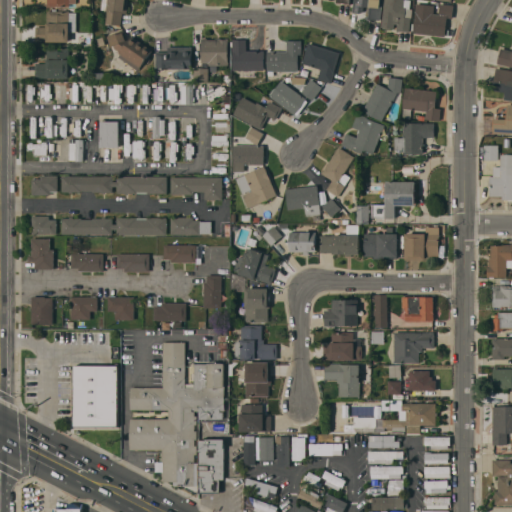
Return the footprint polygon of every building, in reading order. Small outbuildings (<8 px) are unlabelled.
[(128,0),(127,13),(122,12),(120,25),(105,23),(107,10),(101,9),(102,0),(128,0)] [(354,0),(383,0),(381,19),(368,18),(369,6),(364,6),(364,9),(363,11),(361,12),(359,12),(353,12),(354,0)] [(382,27),(384,0),(410,0),(410,8),(413,8),(412,17),(411,17),(410,31),(397,30),(397,23),(395,23),(395,28),(392,27),(391,29),(386,28),(385,27),(382,27)] [(413,32),(414,30),(412,29),(412,23),(414,23),(416,2),(435,5),(434,13),(439,14),(440,3),(454,4),(452,17),(448,17),(446,36),(413,32)] [(70,10),(70,12),(77,12),(76,31),(69,31),(69,41),(36,41),(36,26),(47,26),(47,10),(70,10)] [(118,56),(121,52),(114,47),(113,45),(111,45),(108,35),(114,33),(114,32),(124,29),(127,39),(128,40),(131,35),(152,49),(141,66),(140,66),(138,70),(118,56)] [(217,65),(217,71),(211,71),(211,64),(209,64),(209,62),(207,62),(207,66),(202,65),(202,62),(202,53),(200,53),(200,42),(202,42),(202,37),(208,37),(208,39),(215,38),(215,37),(222,37),(222,38),(226,38),(226,37),(228,37),(228,41),(231,41),(231,45),(229,45),(229,64),(217,65)] [(233,69),(233,50),(232,50),(232,38),(249,38),(249,40),(247,40),(247,50),(264,50),(264,69),(233,69)] [(281,70),(281,72),(278,72),(278,70),(274,70),(274,75),(268,75),(268,70),(267,70),(268,50),(287,51),(287,41),(286,41),(286,39),(302,40),(301,54),(299,54),(299,71),(281,70)] [(309,42),(340,52),(334,71),(335,71),(332,82),(318,78),(321,68),(311,65),(310,71),(302,68),(304,63),(302,63),(309,42)] [(192,46),(192,68),(168,68),(161,68),(161,67),(154,67),(154,53),(155,53),(155,51),(168,51),(168,46),(192,46)] [(47,62),(47,47),(69,47),(69,77),(35,77),(36,62),(47,62)] [(501,47),(511,49),(511,66),(497,63),(501,47)] [(194,81),(194,67),(209,67),(209,81),(194,81)] [(511,99),(504,98),(505,92),(493,90),(496,67),(511,69),(511,99)] [(363,110),(378,82),(388,88),(389,77),(403,78),(402,92),(403,93),(400,102),(394,99),(382,120),(363,110)] [(313,100),(302,91),(311,78),(322,86),(313,100)] [(281,80),(306,98),(306,99),(308,100),(298,114),(295,113),(270,96),(281,80)] [(120,86),(123,86),(122,94),(120,94),(120,101),(115,101),(115,95),(113,95),(113,97),(112,98),(110,98),(109,97),(109,87),(108,87),(108,81),(112,81),(112,84),(115,85),(115,83),(121,84),(120,86)] [(163,102),(158,102),(158,101),(154,101),(154,85),(151,85),(152,81),(157,82),(157,86),(159,86),(159,82),(164,82),(163,102)] [(181,85),(178,85),(178,81),(185,81),(185,85),(186,85),(186,83),(191,83),(191,85),(193,85),(193,93),(191,93),(191,102),(186,102),(186,97),(181,97),(181,85)] [(40,86),(37,86),(37,82),(42,82),(42,86),(44,86),(44,83),(49,83),(49,84),(52,84),(52,88),(49,88),(49,96),(52,96),(52,101),(49,101),(49,102),(44,102),(44,101),(39,101),(40,86)] [(135,101),(130,101),(130,98),(125,98),(126,86),(124,86),(124,82),(129,82),(129,86),(131,86),(131,84),(135,84),(135,101)] [(220,82),(221,86),(226,85),(227,92),(208,97),(205,86),(220,82)] [(92,102),(87,102),(87,100),(83,100),(83,89),(87,89),(87,86),(92,86),(92,102)] [(438,90),(436,107),(441,108),(440,120),(425,118),(426,110),(412,109),(411,118),(403,117),(404,108),(403,108),(405,87),(438,90)] [(234,114),(243,96),(256,103),(257,101),(267,106),(270,100),(282,107),(276,119),(268,115),(261,128),(234,114)] [(511,132),(511,134),(493,133),(494,118),(507,118),(507,103),(511,103),(511,132)] [(347,132),(357,136),(360,129),(353,126),(358,112),(368,116),(368,117),(385,124),(380,137),(373,153),(363,149),(362,153),(354,150),(354,149),(342,144),(347,132)] [(153,115),(161,115),(161,119),(165,119),(165,134),(160,134),(160,137),(153,137),(153,115)] [(180,133),(182,133),(182,136),(180,136),(180,137),(170,137),(171,124),(168,124),(168,119),(170,119),(170,118),(180,118),(180,133)] [(120,147),(101,147),(101,120),(120,120),(120,147)] [(435,122),(435,139),(433,139),(433,136),(423,136),(423,153),(403,153),(403,151),(401,151),(401,149),(395,149),(395,136),(404,137),(404,122),(435,122)] [(252,126),(264,133),(263,134),(264,135),(259,143),(258,143),(258,144),(246,137),(252,126)] [(83,160),(76,160),(76,159),(69,159),(70,142),(76,142),(76,138),(84,138),(83,160)] [(35,154),(35,148),(33,148),(33,149),(29,149),(29,147),(27,147),(27,143),(29,143),(29,142),(33,142),(33,143),(42,143),(42,142),(38,142),(38,139),(42,139),(42,141),(47,141),(47,143),(49,143),(49,142),(54,142),(54,150),(49,150),(49,148),(47,148),(47,154),(35,154)] [(68,160),(63,160),(63,157),(59,157),(59,145),(63,145),(63,139),(69,139),(68,160)] [(150,144),(155,144),(155,141),(160,141),(160,152),(162,153),(162,157),(159,157),(159,158),(155,158),(155,157),(150,156),(150,144)] [(193,159),(188,159),(188,154),(184,154),(184,151),(180,150),(180,146),(184,146),(184,144),(188,144),(188,143),(193,143),(193,159)] [(264,145),(264,164),(245,164),(245,171),(234,171),(234,164),(233,164),(233,144),(264,145)] [(499,159),(485,159),(485,144),(499,144),(499,159)] [(339,146),(355,156),(339,181),(346,185),(339,196),(327,189),(332,179),(322,173),(339,146)] [(511,199),(503,199),(503,196),(490,196),(489,184),(490,176),(493,176),(493,166),(501,166),(501,154),(507,153),(511,153),(511,199)] [(243,194),(252,190),(251,189),(243,193),(236,178),(265,165),(278,194),(249,207),(243,194)] [(32,194),(32,178),(37,178),(37,177),(39,177),(39,178),(41,178),(41,175),(58,175),(58,191),(51,191),(51,194),(32,194)] [(167,176),(167,193),(128,192),(128,194),(125,194),(125,192),(117,192),(117,186),(113,186),(113,191),(105,191),(105,192),(102,192),(102,191),(93,191),(93,190),(82,190),(82,191),(73,191),(73,192),(69,192),(69,191),(62,191),(62,175),(113,175),(113,181),(117,181),(117,175),(167,176)] [(222,176),(222,199),(205,199),(205,191),(194,191),(194,194),(171,194),(171,176),(222,176)] [(396,204),(396,218),(386,217),(374,217),(374,203),(386,204),(387,198),(385,198),(385,195),(386,195),(386,180),(416,181),(415,205),(396,204)] [(318,184),(321,213),(306,215),(305,207),(288,209),(286,188),(318,184)] [(332,197),(341,208),(332,216),(323,205),(332,197)] [(369,205),(369,208),(370,208),(370,211),(369,211),(369,223),(356,223),(356,205),(369,205)] [(32,233),(32,215),(50,215),(50,219),(57,219),(57,233),(32,233)] [(62,233),(62,217),(69,217),(69,216),(73,216),(73,217),(82,217),(82,218),(93,218),(93,217),(102,217),(102,216),(105,216),(105,217),(113,217),(113,223),(117,223),(117,217),(167,217),(167,233),(117,233),(117,228),(113,228),(113,233),(62,233)] [(171,234),(171,216),(194,216),(193,219),(201,219),(201,221),(212,221),(212,233),(200,233),(200,234),(171,234)] [(320,235),(347,235),(347,224),(359,224),(359,234),(360,234),(360,253),(352,254),(352,255),(346,255),(346,253),(334,253),(334,252),(320,252),(320,235)] [(262,235),(274,225),(283,235),(272,245),(262,235)] [(406,259),(406,233),(426,233),(426,226),(440,226),(439,256),(426,256),(426,259),(406,259)] [(309,251),(309,254),(304,254),(304,251),(290,251),(290,231),(316,231),(316,251),(309,251)] [(365,233),(398,233),(398,255),(397,255),(397,258),(374,258),(374,255),(365,255),(365,233)] [(51,238),(51,249),(54,249),(54,268),(36,268),(36,261),(33,261),(33,260),(29,260),(29,255),(32,255),(32,237),(51,238)] [(511,267),(507,267),(507,272),(511,272),(511,277),(507,277),(507,276),(494,276),(494,277),(489,277),(489,276),(488,276),(488,266),(489,266),(489,257),(491,257),(491,244),(502,244),(502,243),(511,243),(511,267)] [(197,244),(196,262),(171,262),(171,258),(164,258),(164,244),(197,244)] [(104,270),(79,270),(79,267),(72,267),(72,252),(73,252),(73,247),(78,247),(78,253),(104,253),(104,270)] [(258,279),(258,278),(255,277),(255,278),(239,273),(240,271),(234,270),(237,261),(242,263),(247,247),(269,254),(266,264),(277,268),(272,283),(258,279)] [(150,253),(150,271),(125,270),(125,267),(117,267),(117,253),(150,253)] [(204,281),(207,281),(207,276),(208,276),(208,274),(222,274),(222,307),(204,307),(204,281)] [(511,305),(502,305),(502,306),(493,306),(493,285),(511,285),(511,305)] [(270,307),(269,307),(269,321),(246,321),(246,287),(270,287),(270,307)] [(388,327),(376,327),(376,314),(374,314),(374,310),(376,310),(376,301),(373,301),(373,294),(387,294),(388,327)] [(53,323),(32,323),(32,296),(33,296),(45,296),(45,297),(54,297),(53,323)] [(98,296),(98,310),(91,310),(91,319),(72,319),(72,299),(72,296),(98,296)] [(134,296),(134,319),(115,319),(115,310),(108,310),(108,303),(108,296),(134,296)] [(434,320),(406,321),(406,312),(406,307),(403,307),(403,296),(434,296),(434,320)] [(358,326),(325,325),(325,309),(332,309),(332,299),(358,299),(358,326)] [(187,302),(187,320),(154,320),(155,305),(162,305),(162,302),(187,302)] [(511,311),(511,327),(504,327),(504,330),(494,330),(494,317),(495,317),(495,314),(499,314),(499,311),(511,311)] [(236,340),(241,340),(242,324),(262,325),(262,339),(264,339),(264,343),(277,343),(277,359),(266,359),(266,357),(256,357),(256,359),(242,359),(242,356),(235,356),(236,340)] [(342,327),(342,331),(354,331),(354,342),(355,342),(355,345),(362,345),(362,359),(355,359),(355,360),(324,359),(324,344),(331,344),(331,341),(333,341),(333,331),(337,331),(337,330),(335,327),(342,327)] [(394,363),(394,331),(435,332),(435,347),(423,347),(423,351),(420,351),(420,363),(394,363)] [(511,337),(511,355),(505,355),(505,359),(493,359),(493,337),(511,337)] [(199,485),(170,485),(170,481),(163,481),(163,449),(130,449),(130,418),(169,418),(169,409),(131,409),(131,387),(163,387),(163,341),(185,341),(185,388),(194,388),(194,363),(225,363),(225,410),(221,410),(221,411),(223,411),(223,418),(199,418),(199,410),(195,410),(195,415),(197,415),(197,424),(195,424),(195,430),(197,430),(197,439),(195,439),(195,445),(198,445),(198,454),(195,454),(195,462),(200,462),(199,485)] [(246,395),(246,380),(240,380),(240,367),(246,367),(246,362),(271,362),(271,384),(269,384),(269,396),(246,395)] [(339,396),(339,382),(337,382),(337,378),(325,378),(325,363),(341,363),(341,364),(360,364),(360,396),(339,396)] [(390,377),(389,365),(401,364),(402,376),(390,377)] [(74,365),(119,365),(119,426),(74,426),(74,365)] [(511,368),(511,387),(509,387),(509,388),(503,388),(503,387),(494,387),(494,375),(493,375),(493,368),(511,368)] [(410,389),(410,375),(409,375),(409,372),(410,372),(410,369),(430,370),(430,376),(433,376),(433,379),(437,379),(437,390),(410,389)] [(389,393),(388,380),(401,380),(402,393),(389,393)] [(376,417),(376,418),(384,418),(384,419),(399,419),(399,409),(392,409),(392,399),(401,399),(401,402),(436,402),(436,412),(437,412),(437,415),(436,415),(437,424),(421,424),(421,433),(407,433),(407,425),(406,425),(406,419),(405,419),(405,423),(406,423),(406,426),(405,426),(406,430),(393,430),(393,426),(392,426),(392,429),(387,429),(387,426),(384,426),(384,430),(375,430),(375,431),(356,431),(355,431),(345,431),(345,424),(355,424),(354,416),(376,417)] [(493,406),(494,406),(494,402),(507,402),(507,406),(511,406),(511,432),(507,432),(507,444),(493,444),(493,406)] [(263,404),(263,415),(272,415),(272,431),(265,430),(265,431),(241,430),(241,413),(242,413),(242,403),(263,404)] [(255,464),(244,464),(244,449),(245,449),(245,435),(255,435),(255,464)] [(290,467),(278,467),(277,441),(276,441),(276,435),(290,436),(290,467)] [(369,447),(369,440),(370,440),(370,435),(395,435),(395,440),(400,440),(400,447),(369,447)] [(260,460),(260,444),(257,444),(257,438),(260,438),(260,436),(274,436),(275,459),(260,460)] [(293,436),(299,436),(299,437),(306,437),(306,457),(304,457),(303,460),(299,460),(299,457),(298,457),(298,458),(294,458),(294,457),(292,457),(293,436)] [(451,436),(451,444),(448,444),(448,448),(432,448),(432,444),(425,444),(425,436),(451,436)] [(200,438),(225,438),(225,479),(221,479),(221,492),(199,492),(199,485),(200,462),(200,438)] [(343,442),(343,449),(342,449),(342,454),(310,454),(310,449),(309,449),(309,443),(343,442)] [(404,450),(404,458),(394,458),(394,463),(369,462),(369,450),(404,450)] [(425,463),(425,458),(424,458),(424,454),(425,454),(425,453),(426,453),(426,451),(431,451),(431,452),(450,452),(450,459),(448,459),(448,462),(425,463)] [(511,503),(495,503),(495,490),(498,490),(498,475),(493,475),(493,459),(497,459),(497,457),(508,457),(508,459),(511,459),(511,462),(511,503)] [(404,465),(404,472),(401,472),(401,477),(380,478),(376,478),(376,476),(380,476),(380,473),(371,473),(371,465),(404,465)] [(451,465),(451,477),(425,477),(425,466),(451,465)] [(341,477),(342,476),(345,477),(344,478),(347,480),(346,481),(347,482),(345,485),(344,485),(344,486),(341,485),(339,490),(325,482),(327,478),(323,476),(326,469),(341,477)] [(320,476),(318,480),(323,482),(320,488),(304,479),(304,478),(303,478),(306,473),(307,474),(309,470),(320,476)] [(279,486),(275,497),(256,491),(258,486),(246,483),(247,477),(279,486)] [(388,494),(388,489),(389,489),(389,484),(390,484),(389,479),(399,479),(399,482),(403,482),(403,484),(404,484),(404,485),(405,485),(405,488),(403,488),(403,494),(388,494)] [(448,479),(449,487),(447,487),(447,492),(431,492),(431,487),(425,487),(425,480),(448,479)] [(302,488),(303,489),(305,486),(320,494),(319,497),(325,500),(321,508),(298,496),(302,488)] [(348,502),(342,511),(329,511),(326,510),(328,506),(324,504),(327,498),(324,497),(327,491),(348,502)] [(279,506),(276,511),(259,511),(254,510),(256,505),(246,502),(248,495),(279,506)] [(374,509),(374,508),(373,508),(373,502),(373,497),(380,497),(380,498),(387,498),(387,496),(404,495),(405,504),(407,504),(407,507),(405,507),(405,508),(374,509)] [(451,496),(451,504),(449,504),(449,508),(427,508),(427,504),(425,504),(425,502),(424,502),(424,498),(425,498),(425,496),(451,496)] [(82,511),(54,511),(54,508),(69,508),(69,502),(76,502),(82,506),(82,511)]
